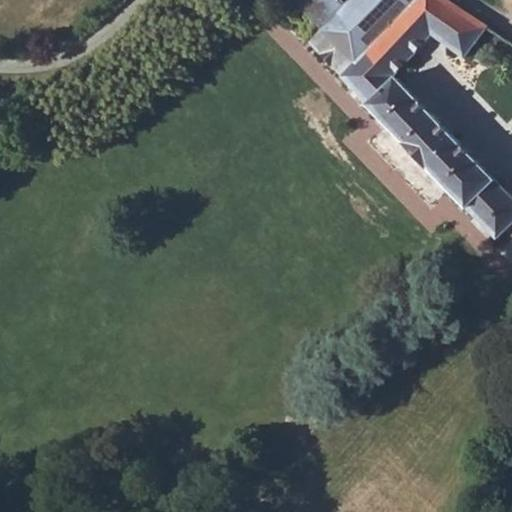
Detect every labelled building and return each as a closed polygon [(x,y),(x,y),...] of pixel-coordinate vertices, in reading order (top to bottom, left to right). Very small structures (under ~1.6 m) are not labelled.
[(349,0),(325,25),(334,36),(355,60),(414,0),(349,0)] [(450,0),(414,0),(355,60),(344,73),(498,239),(511,224),(511,201),(394,78),(434,36),(465,57),(489,26),(450,0)] [(511,41),(509,40),(485,72),(511,91),(511,89),(511,41)] [(414,328),(402,339),(410,348),(416,355),(428,344),(414,328)] [(390,339),(366,362),(380,375),(403,354),(396,346),(390,339)] [(402,339),(396,346),(403,354),(410,348),(402,339)] [(348,378),(327,398),(341,412),(362,392),(348,378)]
